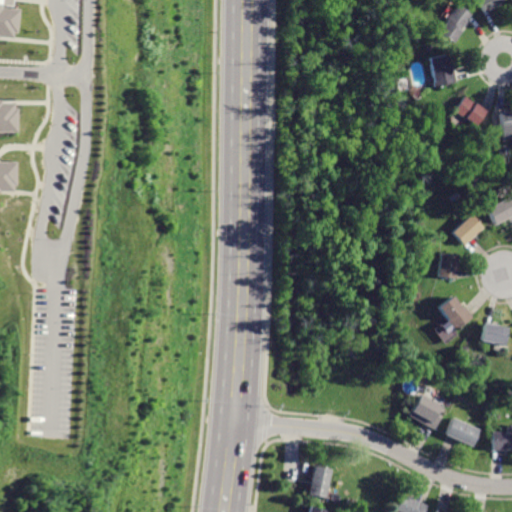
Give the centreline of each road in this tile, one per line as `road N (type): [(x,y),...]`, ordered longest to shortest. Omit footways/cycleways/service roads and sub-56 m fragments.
road 1 (secondary): [(246,0),(241,322),(225,511)]
road 2 (residential): [(511,486),(465,481),(359,436),(234,424)]
